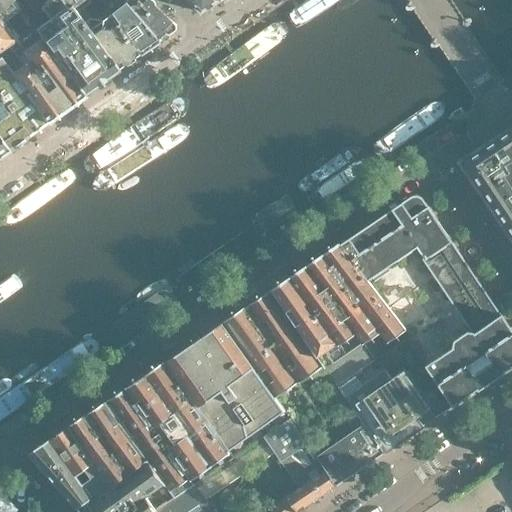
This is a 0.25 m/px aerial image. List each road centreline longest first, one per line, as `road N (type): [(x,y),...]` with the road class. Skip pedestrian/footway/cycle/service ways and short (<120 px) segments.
road 1 (residential): [(505,110),(9,452),(52,511)]
road 2 (residential): [(0,182),(203,38)]
road 3 (residential): [(362,511),(511,410)]
road 4 (residential): [(428,0),(505,110)]
